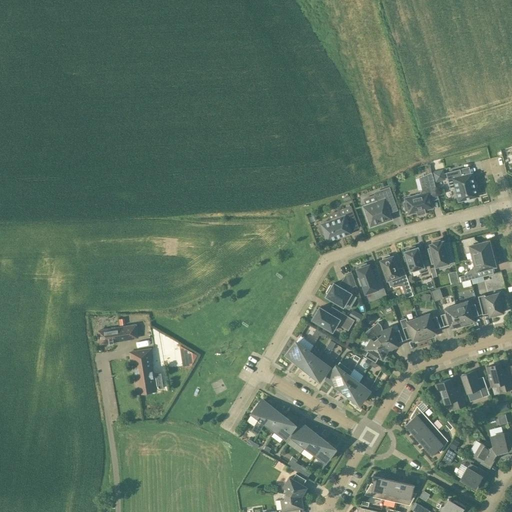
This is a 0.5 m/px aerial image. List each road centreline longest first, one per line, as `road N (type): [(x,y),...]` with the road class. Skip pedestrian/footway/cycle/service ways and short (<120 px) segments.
road 1 (residential): [(258,372),(323,261),(507,205)]
road 2 (residential): [(368,436),(416,365),(511,335)]
road 3 (residential): [(116,511),(99,358)]
road 4 (residential): [(368,436),(258,372)]
